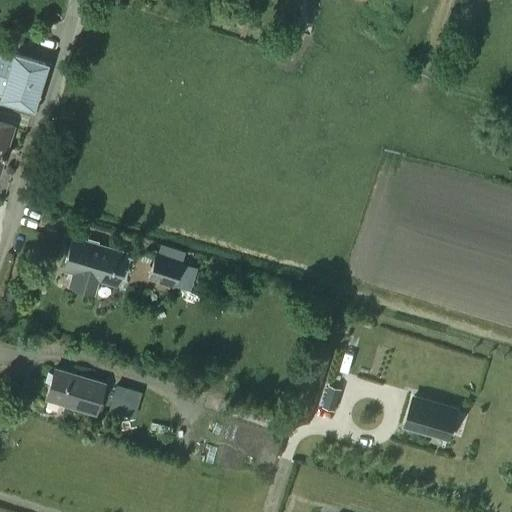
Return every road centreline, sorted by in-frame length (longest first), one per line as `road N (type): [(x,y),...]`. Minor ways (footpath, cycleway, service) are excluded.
road 1 (unclassified): [(0,248),(74,0)]
road 2 (unknown): [(278,511),(312,425),(410,392)]
